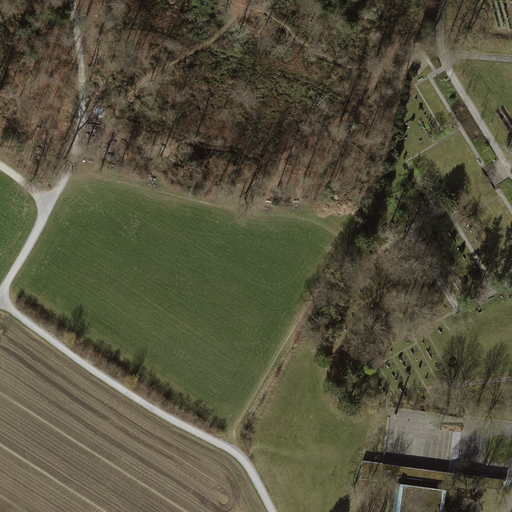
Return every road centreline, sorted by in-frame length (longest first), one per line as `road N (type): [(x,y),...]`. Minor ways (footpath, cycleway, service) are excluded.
road 1 (track): [(413,43),(398,43),(360,103),(221,213),(68,174)]
road 2 (track): [(1,295),(115,382),(238,454),(273,511)]
road 3 (track): [(68,174),(83,109),(73,0)]
road 4 (track): [(1,295),(68,174)]
